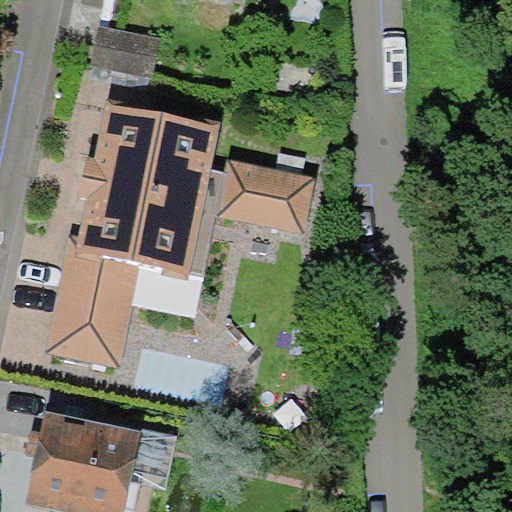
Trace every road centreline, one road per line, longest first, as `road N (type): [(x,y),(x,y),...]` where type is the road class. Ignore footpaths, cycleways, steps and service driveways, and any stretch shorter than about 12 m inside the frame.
road 1 (residential): [(378,0),(396,511)]
road 2 (residential): [(39,0),(0,190)]
